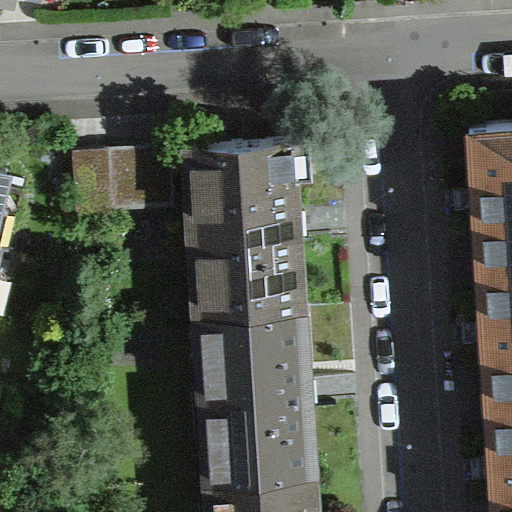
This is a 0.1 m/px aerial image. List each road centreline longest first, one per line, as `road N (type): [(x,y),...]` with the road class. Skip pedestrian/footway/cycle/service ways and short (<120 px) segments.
road 1 (residential): [(414,511),(387,54)]
road 2 (residential): [(0,72),(387,54)]
road 3 (residential): [(387,54),(511,44)]
